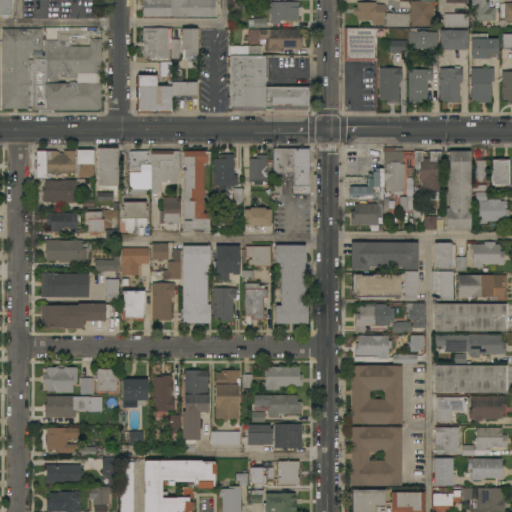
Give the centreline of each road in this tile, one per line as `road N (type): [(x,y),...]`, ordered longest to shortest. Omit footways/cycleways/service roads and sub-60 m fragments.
road 1 (tertiary): [(326,511),(328,0)]
road 2 (residential): [(18,511),(18,131)]
road 3 (residential): [(19,347),(326,349)]
road 4 (tertiary): [(0,130),(253,131)]
road 5 (residential): [(119,130),(120,0)]
